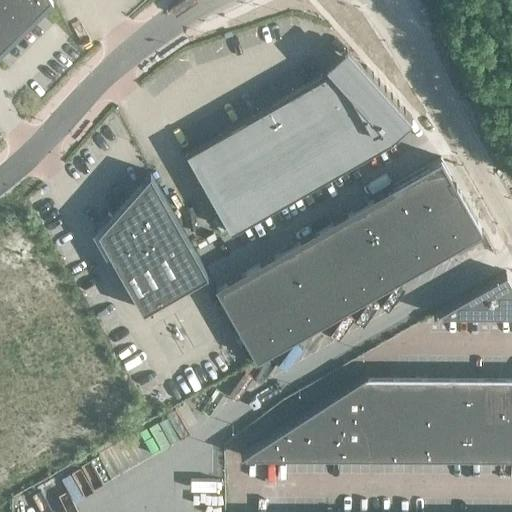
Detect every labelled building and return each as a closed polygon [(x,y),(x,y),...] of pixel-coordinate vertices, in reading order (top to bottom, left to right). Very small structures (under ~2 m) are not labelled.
[(0,0),(0,45),(27,19),(29,22),(51,0),(0,0)] [(325,63),(331,69),(186,151),(230,230),(398,134),(396,129),(411,116),(405,109),(405,108),(404,108),(398,102),(399,101),(398,101),(397,101),(391,95),(392,94),(391,93),(391,94),(385,88),(386,87),(385,86),(384,87),(379,81),(379,80),(379,79),(378,80),(372,73),(373,73),(372,72),(346,44),(325,63)] [(482,229),(440,156),(390,185),(392,189),(217,288),(215,284),(214,285),(256,358),(482,229)] [(150,171),(98,230),(143,309),(207,272),(150,171)] [(54,270),(13,293),(43,347),(71,396),(112,372),(54,270)] [(506,273),(506,272),(433,313),(434,314),(440,310),(442,314),(489,314),(497,309),(500,314),(511,314),(511,283),(506,273)] [(43,347),(9,367),(65,466),(141,423),(112,372),(71,396),(43,347)] [(9,367),(0,371),(0,432),(30,486),(65,466),(9,367)] [(366,373),(342,389),(240,455),(241,456),(244,454),(245,455),(245,457),(511,458),(511,375),(367,375),(367,374),(366,373)] [(0,502),(30,486),(0,432),(0,502)]
